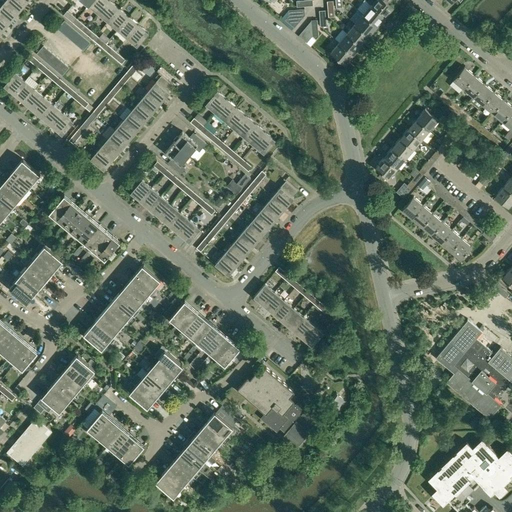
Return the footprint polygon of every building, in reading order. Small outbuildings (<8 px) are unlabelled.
[(20,0),(5,0),(4,2),(17,13),(25,4),(20,0)] [(92,0),(88,5),(98,13),(109,0),(92,0)] [(109,0),(98,13),(108,21),(119,8),(109,0)] [(368,0),(367,1),(371,4),(385,16),(393,6),(388,2),(390,0),(368,0)] [(4,2),(0,6),(0,15),(9,23),(17,13),(4,2)] [(371,4),(363,14),(377,26),(385,16),(371,4)] [(119,8),(108,21),(118,30),(129,16),(119,8)] [(289,16),(286,20),(294,27),(304,15),(305,15),(304,9),(288,10),(289,16)] [(67,11),(63,15),(73,23),(77,19),(67,11)] [(369,35),(377,26),(363,14),(355,23),(369,35)] [(0,15),(0,32),(1,33),(9,23),(0,15)] [(129,16),(118,30),(127,38),(138,24),(129,16)] [(77,19),(73,23),(83,31),(86,27),(77,19)] [(62,33),(69,25),(64,21),(57,29),(62,33)] [(355,23),(347,33),(361,45),(369,35),(355,23)] [(138,24),(127,38),(137,46),(148,32),(138,24)] [(62,33),(66,37),(73,28),(69,25),(62,33)] [(86,27),(83,31),(93,40),(96,35),(86,27)] [(66,37),(70,40),(77,32),(73,28),(66,37)] [(75,44),(82,36),(77,32),(70,40),(75,44)] [(339,42),(353,54),(361,45),(347,33),(339,42)] [(96,35),(93,40),(102,48),(106,44),(96,35)] [(75,44),(79,48),(86,39),(82,36),(75,44)] [(79,48),(83,51),(90,43),(86,39),(79,48)] [(345,64),(353,54),(339,42),(331,52),(345,64)] [(106,44),(102,48),(112,56),(115,52),(106,44)] [(36,54),(41,58),(48,50),(43,45),(36,54)] [(41,58),(45,61),(52,53),(48,50),(41,58)] [(115,52),(112,56),(121,64),(125,60),(115,52)] [(52,53),(45,61),(49,65),(56,57),(52,53)] [(30,54),(27,58),(37,66),(40,62),(30,54)] [(49,65),(54,69),(61,60),(56,57),(49,65)] [(54,69),(58,72),(65,64),(61,60),(54,69)] [(40,62),(37,66),(46,75),(50,70),(40,62)] [(134,63),(126,73),(130,76),(138,67),(134,63)] [(69,67),(65,64),(58,72),(62,75),(69,67)] [(464,67),(453,80),(463,88),(474,75),(464,67)] [(50,70),(46,75),(56,83),(59,79),(50,70)] [(15,72),(4,85),(13,94),(25,80),(15,72)] [(126,73),(118,82),(122,86),(125,82),(130,76),(126,73)] [(161,75),(148,91),(161,102),(170,92),(168,91),(173,85),(161,75)] [(474,75),(463,88),(473,96),(484,83),(474,75)] [(59,79),(56,83),(66,91),(69,87),(59,79)] [(25,80),(13,94),(23,102),(35,88),(25,80)] [(118,82),(110,92),(114,95),(121,87),(122,86),(118,82)] [(484,83),(473,96),(482,104),(494,91),(484,83)] [(69,87),(66,91),(75,99),(79,95),(69,87)] [(35,88),(23,102),(33,110),(44,96),(35,88)] [(217,90),(206,104),(215,112),(227,99),(217,90)] [(148,91),(140,100),(153,112),(161,102),(148,91)] [(494,91),(482,104),(492,112),(503,99),(494,91)] [(110,92),(102,101),(106,105),(114,95),(110,92)] [(443,92),(439,97),(449,105),(452,101),(443,92)] [(79,95),(75,99),(85,107),(88,103),(79,95)] [(44,96),(33,110),(43,118),(54,105),(44,96)] [(227,99),(215,112),(225,120),(236,107),(227,99)] [(511,106),(503,99),(492,112),(502,120),(511,108),(511,106)] [(140,100),(131,110),(145,121),(153,112),(140,100)] [(102,101),(94,111),(98,115),(106,105),(102,101)] [(452,101),(449,105),(459,113),(462,109),(452,101)] [(54,105),(43,118),(52,126),(64,113),(54,105)] [(236,107),(225,120),(235,128),(246,115),(236,107)] [(425,108),(417,118),(430,129),(438,120),(425,108)] [(511,108),(502,120),(511,129),(511,128),(511,108)] [(462,109),(459,113),(468,121),(472,117),(462,109)] [(131,110),(123,120),(137,131),(145,121),(131,110)] [(94,111),(85,121),(90,124),(98,115),(94,111)] [(64,113),(52,126),(62,135),(73,121),(64,113)] [(246,115),(235,128),(245,137),(256,123),(246,115)] [(472,117),(468,121),(471,123),(478,129),(481,125),(472,117)] [(194,118),(190,122),(200,130),(204,126),(194,118)] [(417,118),(409,128),(422,139),(430,129),(417,118)] [(123,120),(115,129),(128,141),(137,131),(123,120)] [(85,121),(77,130),(81,134),(90,124),(85,121)] [(256,123),(245,137),(254,145),(265,131),(256,123)] [(481,125),(478,129),(487,137),(491,133),(481,125)] [(204,126),(200,130),(210,138),(213,134),(204,126)] [(409,128),(400,138),(413,149),(422,139),(409,128)] [(115,129),(107,139),(120,150),(128,141),(115,129)] [(77,130),(69,140),(73,144),(81,134),(77,130)] [(174,141),(189,154),(195,148),(199,152),(206,143),(195,134),(191,138),(182,131),(174,141)] [(265,131),(254,145),(264,153),(275,139),(265,131)] [(446,139),(444,141),(448,145),(456,135),(452,132),(446,139)] [(491,133),(487,137),(497,145),(501,141),(491,133)] [(213,134),(210,138),(220,147),(223,142),(213,134)] [(400,138),(392,147),(405,158),(413,149),(400,138)] [(107,139),(99,148),(112,160),(120,150),(107,139)] [(189,154),(174,141),(165,152),(174,159),(169,164),(181,173),(185,168),(181,164),(189,154)] [(444,141),(436,151),(440,155),(448,145),(444,141)] [(223,142),(220,147),(229,155),(233,151),(223,142)] [(511,142),(503,152),(508,155),(511,150),(511,142)] [(392,147),(384,157),(397,168),(405,158),(392,147)] [(99,148),(91,158),(104,169),(112,160),(99,148)] [(233,151),(229,155),(239,163),(242,159),(233,151)] [(436,151),(428,161),(432,164),(440,155),(436,151)] [(503,152),(495,162),(499,165),(508,155),(503,152)] [(384,157),(376,167),(382,172),(386,176),(389,178),(397,168),(384,157)] [(23,159),(17,166),(33,180),(39,173),(23,159)] [(242,159),(239,163),(248,171),(252,167),(242,159)] [(157,161),(154,165),(164,173),(167,169),(157,161)] [(428,161),(420,170),(424,174),(432,164),(428,161)] [(495,162),(487,171),(491,174),(499,165),(495,162)] [(27,187),(33,180),(17,166),(11,173),(27,187)] [(167,169),(164,173),(173,182),(177,178),(167,169)] [(413,179),(411,180),(416,184),(423,175),(424,174),(420,170),(419,172),(413,179)] [(262,171),(254,180),(258,184),(266,174),(262,171)] [(487,171),(479,181),(483,184),(491,174),(487,171)] [(22,194),(27,187),(11,173),(5,180),(22,194)] [(237,183),(242,187),(250,178),(245,173),(237,183)] [(177,178),(173,182),(183,190),(186,186),(177,178)] [(142,179),(130,192),(140,201),(152,187),(142,179)] [(237,183),(233,179),(227,186),(232,190),(237,183)] [(428,179),(425,183),(431,189),(434,191),(438,187),(428,179)] [(0,187),(16,201),(22,194),(5,180),(0,186),(0,187)] [(254,180),(246,190),(250,193),(258,184),(254,180)] [(286,180),(272,196),(286,207),(294,197),(292,196),(297,190),(286,180)] [(407,185),(403,190),(407,193),(416,184),(411,180),(407,185)] [(237,183),(232,190),(236,194),(242,187),(237,183)] [(511,192),(504,185),(496,195),(509,206),(511,202),(511,192)] [(186,186),(183,190),(193,198),(196,194),(186,186)] [(16,201),(0,187),(0,199),(10,208),(16,201)] [(152,187),(140,201),(150,209),(162,195),(152,187)] [(438,187),(434,191),(444,200),(448,195),(438,187)] [(246,190),(237,199),(242,203),(250,193),(246,190)] [(196,194),(193,198),(203,206),(206,202),(196,194)] [(63,195),(50,211),(57,217),(71,201),(63,195)] [(162,195),(150,209),(160,217),(171,204),(162,195)] [(448,195),(444,200),(454,208),(457,203),(448,195)] [(272,196),(264,205),(278,217),(286,207),(272,196)] [(413,196),(402,210),(412,218),(423,205),(413,196)] [(0,210),(4,214),(10,208),(0,199),(0,210)] [(237,199),(229,209),(233,212),(242,203),(237,199)] [(71,201),(57,217),(64,223),(78,207),(71,201)] [(206,202),(203,206),(212,214),(215,210),(206,202)] [(457,203),(454,208),(463,216),(467,212),(457,203)] [(171,204),(160,217),(170,225),(181,212),(171,204)] [(264,205),(256,215),(269,226),(278,217),(264,205)] [(423,205),(412,218),(422,226),(433,213),(423,205)] [(71,229),(84,213),(78,207),(64,223),(71,229)] [(229,209),(221,218),(225,222),(233,212),(229,209)] [(181,212),(170,225),(179,233),(190,220),(181,212)] [(467,212),(463,216),(470,221),(473,224),(476,220),(467,212)] [(91,218),(84,213),(71,229),(78,235),(91,218)] [(433,213),(422,226),(432,234),(443,221),(433,213)] [(256,215),(248,225),(261,236),(269,226),(256,215)] [(91,218),(78,235),(84,240),(98,224),(91,218)] [(221,218),(213,228),(217,232),(225,222),(221,218)] [(190,220),(179,233),(189,241),(200,228),(190,220)] [(476,220),(473,224),(483,232),(486,228),(476,220)] [(443,221),(432,234),(441,242),(452,229),(443,221)] [(98,224),(84,240),(91,246),(105,230),(98,224)] [(248,225),(240,234),(253,246),(261,236),(248,225)] [(213,228),(205,238),(209,241),(217,232),(213,228)] [(486,228),(483,232),(492,240),(495,236),(486,228)] [(452,229),(441,242),(451,251),(462,237),(452,229)] [(105,230),(91,246),(98,252),(112,236),(105,230)] [(240,234),(231,244),(245,255),(253,246),(240,234)] [(112,236),(98,252),(105,258),(107,256),(112,250),(119,242),(112,236)] [(462,237),(451,251),(461,259),(472,246),(462,237)] [(205,238),(197,248),(201,251),(209,241),(205,238)] [(41,241),(35,248),(40,252),(39,252),(56,266),(62,259),(60,257),(46,245),(41,241)] [(231,244),(223,253),(237,265),(245,255),(231,244)] [(39,252),(34,259),(50,273),(56,266),(39,252)] [(223,253),(215,263),(228,275),(237,265),(223,253)] [(27,254),(21,261),(28,266),(44,280),(50,273),(34,259),(27,254)] [(143,265),(137,272),(153,286),(154,285),(159,279),(160,278),(153,273),(143,265)] [(28,266),(22,273),(38,287),(44,280),(28,266)] [(279,267),(275,271),(285,279),(289,275),(279,267)] [(511,268),(511,267),(502,277),(511,285),(511,268)] [(137,272),(131,279),(148,292),(153,286),(137,272)] [(22,273),(16,280),(32,294),(38,287),(22,273)] [(289,275),(285,279),(295,287),(298,283),(289,275)] [(142,299),(148,292),(131,279),(126,286),(142,299)] [(16,280),(10,287),(26,301),(32,294),(16,280)] [(254,296),(264,305),(275,291),(265,283),(254,296)] [(298,283),(295,287),(305,295),(308,291),(298,283)] [(497,284),(493,288),(499,293),(505,298),(509,293),(503,289),(497,284)] [(120,292),(136,306),(142,299),(126,286),(120,292)] [(285,299),(275,291),(264,305),(273,313),(285,299)] [(305,295),(314,303),(318,299),(308,291),(305,295)] [(130,313),(136,306),(120,292),(114,299),(130,313)] [(124,320),(130,313),(114,299),(108,306),(124,320)] [(273,313),(283,321),(294,307),(285,299),(273,313)] [(314,303),(324,311),(327,307),(318,299),(314,303)] [(176,300),(163,315),(169,320),(171,318),(177,323),(191,306),(184,300),(181,304),(176,300)] [(119,327),(124,320),(108,306),(102,313),(119,327)] [(191,306),(177,323),(184,329),(198,312),(191,306)] [(283,321),(293,329),(304,315),(294,307),(283,321)] [(324,311),(333,320),(337,315),(327,307),(324,311)] [(191,334),(205,318),(198,312),(184,329),(191,334)] [(113,334),(119,327),(102,313),(96,320),(113,334)] [(313,324),(304,315),(293,329),(302,337),(313,324)] [(212,324),(205,318),(191,334),(198,340),(212,324)] [(468,319),(450,341),(436,357),(436,356),(435,357),(454,372),(447,380),(446,382),(447,381),(448,382),(450,384),(458,391),(460,393),(469,400),(471,402),(489,417),(489,418),(497,409),(501,404),(502,403),(501,403),(501,404),(494,398),(510,379),(511,381),(511,380),(511,357),(502,349),(503,348),(500,346),(494,353),(476,338),(481,331),(482,331),(468,318),(467,319),(468,319)] [(96,320),(91,327),(107,341),(113,334),(96,320)] [(0,338),(9,328),(2,322),(0,325),(0,338)] [(212,324),(198,340),(205,346),(219,330),(212,324)] [(313,324),(302,337),(312,345),(323,332),(313,324)] [(91,327),(85,334),(101,348),(107,341),(91,327)] [(16,334),(9,328),(0,338),(0,348),(2,350),(16,334)] [(219,330),(205,346),(212,352),(225,335),(219,330)] [(23,340),(16,334),(2,350),(9,356),(23,340)] [(212,352),(218,358),(232,341),(225,335),(212,352)] [(23,340),(9,356),(16,362),(30,345),(23,340)] [(141,341),(135,347),(141,352),(146,345),(141,341)] [(232,341),(218,358),(226,364),(232,357),(237,350),(240,347),(232,341)] [(30,345),(16,362),(23,368),(37,352),(30,345)] [(166,350),(160,358),(176,371),(182,364),(174,357),(166,350)] [(78,354),(72,362),(88,375),(94,368),(78,354)] [(157,355),(151,362),(154,365),(170,378),(176,371),(160,358),(157,355)] [(149,362),(144,368),(148,371),(164,385),(170,378),(154,365),(151,362),(150,361),(149,362)] [(82,382),(88,375),(72,362),(66,369),(82,382)] [(315,425),(328,410),(315,399),(310,404),(303,399),(308,393),(303,388),(296,396),(293,392),(294,391),(265,366),(261,372),(257,369),(250,378),(247,376),(237,388),(265,412),(261,417),(276,430),(279,427),(286,433),(283,436),(296,447),(309,432),(306,429),(311,422),(315,425)] [(76,389),(82,382),(66,369),(60,375),(76,389)] [(148,371),(142,378),(158,392),(164,385),(148,371)] [(209,379),(213,375),(208,371),(204,375),(209,379)] [(158,392),(142,378),(137,374),(131,381),(153,399),(158,392)] [(71,396),(76,389),(60,375),(54,382),(71,396)] [(131,381),(125,388),(130,392),(146,406),(153,399),(131,381)] [(65,403),(71,396),(54,382),(48,389),(65,403)] [(5,388),(2,392),(12,400),(15,396),(5,388)] [(42,396),(38,402),(47,410),(52,404),(59,410),(65,403),(48,389),(42,396)] [(226,433),(232,426),(238,420),(220,405),(215,412),(209,419),(226,433)] [(232,412),(238,417),(242,413),(236,407),(232,412)] [(95,432),(109,416),(101,410),(88,426),(95,432)] [(109,416),(95,432),(102,438),(116,422),(109,416)] [(28,430),(42,442),(52,431),(38,419),(32,425),(30,423),(26,429),(28,430)] [(209,419),(204,426),(220,440),(226,433),(209,419)] [(116,422),(102,438),(109,444),(123,428),(116,422)] [(204,426),(198,433),(214,446),(220,440),(204,426)] [(123,428),(109,444),(116,450),(129,434),(123,428)] [(71,434),(66,429),(63,432),(68,437),(71,434)] [(33,454),(42,442),(28,430),(23,436),(21,435),(16,440),(18,442),(18,441),(33,454)] [(198,433),(192,439),(208,453),(214,446),(198,433)] [(129,434),(116,450),(123,456),(136,439),(129,434)] [(447,500),(458,511),(466,503),(470,499),(467,495),(465,493),(472,486),(474,488),(480,482),(483,486),(482,486),(490,494),(494,490),(499,496),(507,488),(504,484),(511,477),(511,476),(511,474),(511,451),(507,447),(498,456),(495,453),(496,452),(482,438),(472,447),(466,441),(456,451),(457,451),(454,455),(453,454),(441,465),(442,466),(439,469),(438,468),(428,478),(437,487),(432,493),(443,504),(447,500)] [(136,439),(123,456),(130,462),(144,445),(136,439)] [(192,439),(186,446),(202,460),(208,453),(192,439)] [(18,441),(18,442),(13,448),(11,446),(7,452),(23,465),(33,454),(18,441)] [(186,446),(180,453),(197,467),(202,460),(186,446)] [(180,453),(174,460),(191,474),(197,467),(180,453)] [(174,460),(169,467),(185,481),(191,474),(174,460)] [(169,467),(163,474),(179,488),(185,481),(169,467)] [(163,474),(157,481),(173,495),(179,488),(163,474)] [(8,478),(0,488),(4,491),(12,482),(8,478)] [(486,506),(479,511),(474,506),(471,509),(466,503),(458,511),(459,511),(497,511),(493,506),(489,510),(486,506)]
